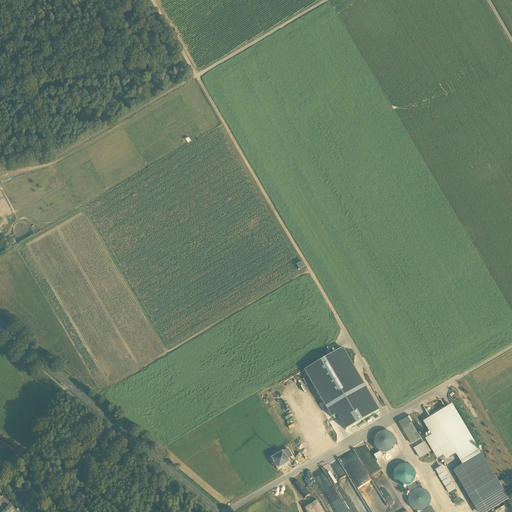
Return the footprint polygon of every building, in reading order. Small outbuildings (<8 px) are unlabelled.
[(486,349),(490,355),(495,353),(491,346),(486,349)] [(362,399),(369,395),(366,390),(342,349),(335,352),(362,399)] [(362,399),(335,352),(304,371),(322,402),(327,399),(333,409),(328,412),(331,418),(332,417),(335,415),(336,415),(345,430),(378,411),(369,395),(362,399)] [(382,385),(396,409),(405,403),(391,379),(382,385)] [(314,448),(278,386),(266,393),(302,455),(314,448)] [(327,399),(322,402),(328,412),(333,409),(327,399)] [(479,451),(452,405),(433,416),(456,454),(460,462),(479,452),(479,451)] [(258,440),(265,436),(248,407),(241,411),(258,440)] [(456,454),(433,416),(423,422),(431,436),(425,440),(437,460),(443,456),(446,460),(456,454)] [(410,443),(420,438),(408,417),(398,423),(410,443)] [(388,432),(384,432),(380,433),(376,436),(374,440),(374,444),(375,448),(378,452),(382,453),(386,453),(390,452),(393,449),(395,445),(396,442),(394,438),(392,434),(388,432)] [(414,450),(425,443),(424,442),(413,449),(414,450)] [(418,458),(430,451),(425,443),(414,450),(418,458)] [(282,455),(286,461),(292,458),(287,450),(281,453),(282,455)] [(430,451),(418,458),(419,459),(431,452),(430,451)] [(479,452),(460,462),(464,468),(481,457),(482,457),(479,452)] [(286,461),(282,455),(273,460),(278,469),(287,464),(286,461)] [(456,472),(480,511),(487,511),(506,501),(501,491),(497,484),(481,457),(464,468),(456,472)] [(391,458),(384,463),(388,469),(395,464),(391,458)] [(408,465),(404,465),(399,466),(396,469),(394,473),(394,477),(395,481),(398,485),(402,487),(406,487),(410,486),(414,483),(416,479),(416,475),(415,471),(412,467),(408,465)] [(445,471),(442,466),(435,470),(438,476),(445,472),(445,471)] [(445,472),(438,476),(448,494),(455,489),(445,472)] [(511,475),(497,484),(501,491),(511,484),(511,475)] [(415,483),(407,488),(410,493),(418,488),(415,483)] [(423,490),(418,489),(414,491),(411,493),(409,497),(408,502),(410,506),(412,509),(416,511),(421,511),(425,510),(428,507),(430,504),(431,499),(429,495),(426,492),(423,490)] [(331,492),(325,492),(325,496),(332,511),(343,511),(344,511),(344,510),(345,509),(344,505),(340,507),(340,505),(339,503),(342,503),(335,490),(331,490),(331,492)] [(278,497),(290,507),(295,501),(283,491),(278,497)] [(1,500),(7,506),(9,503),(11,505),(13,503),(4,496),(0,500),(1,500)] [(363,509),(360,511),(361,511),(369,511),(360,496),(356,498),(363,509)] [(279,511),(283,511),(287,508),(273,497),(268,503),(279,511)] [(324,511),(318,501),(305,508),(306,511),(324,511)]
